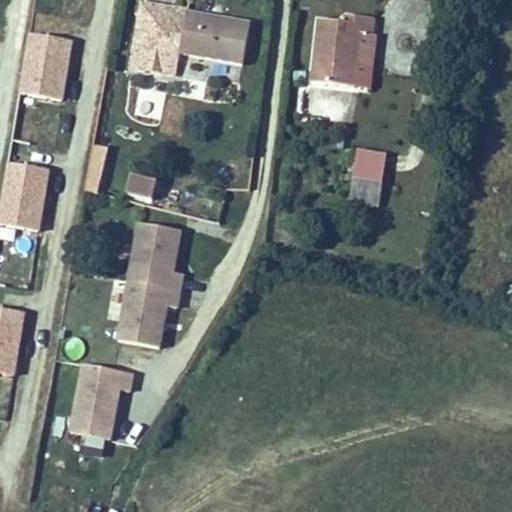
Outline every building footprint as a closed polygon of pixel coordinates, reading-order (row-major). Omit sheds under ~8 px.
[(163,5),(143,1),(136,42),(155,45),(163,5)] [(155,45),(154,54),(172,58),(173,50),(240,62),(248,18),(163,3),(163,5),(155,45)] [(307,79),(348,84),(356,32),(368,34),(370,15),(343,12),(342,20),(314,17),(307,79)] [(356,32),(348,84),(366,86),(372,35),(368,34),(356,32)] [(74,42),(33,35),(23,95),(63,102),(74,42)] [(154,54),(145,53),(143,69),(169,73),(172,58),(154,54)] [(92,143),(86,191),(101,193),(107,145),(92,143)] [(358,147),(354,178),(370,181),(368,204),(381,205),(387,151),(358,147)] [(51,169),(12,163),(2,226),(41,232),(51,169)] [(155,181),(129,174),(124,193),(150,201),(155,181)] [(354,178),(352,201),(368,204),(370,181),(354,178)] [(179,231),(137,224),(116,341),(158,349),(166,307),(176,309),(182,275),(172,273),(179,231)] [(25,314),(0,309),(0,375),(13,378),(25,314)] [(131,374),(81,365),(69,433),(109,441),(118,390),(128,392),(131,374)]
